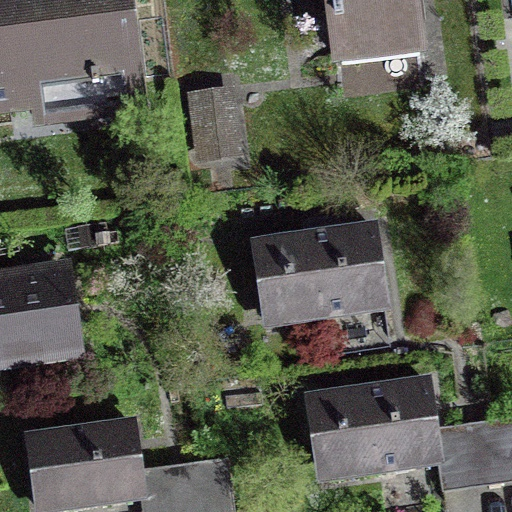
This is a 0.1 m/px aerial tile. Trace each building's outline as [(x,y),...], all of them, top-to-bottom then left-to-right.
[(148,117),(133,0),(0,0),(0,117),(30,114),(33,131),(148,117)] [(323,0),(332,69),(426,57),(419,0),(323,0)] [(234,87),(187,93),(197,166),(243,160),(234,87)] [(308,233),(249,242),(263,332),(325,323),(329,346),(386,338),(383,314),(390,313),(376,223),(340,228),(339,216),(306,221),(308,233)] [(111,246),(109,234),(95,236),(97,248),(111,246)] [(71,262),(0,272),(0,373),(86,361),(71,262)] [(438,468),(444,468),(438,430),(431,378),(303,397),(316,487),(438,468)] [(511,484),(511,419),(438,430),(444,468),(438,468),(442,495),(511,484)] [(81,511),(141,504),(142,511),(170,511),(165,468),(143,471),(136,420),(23,435),(33,511),(81,511)] [(236,511),(229,459),(194,464),(200,511),(236,511)] [(200,511),(194,464),(165,468),(170,511),(200,511)]
